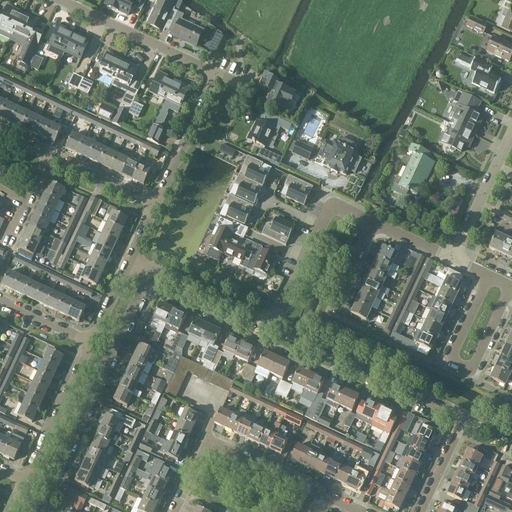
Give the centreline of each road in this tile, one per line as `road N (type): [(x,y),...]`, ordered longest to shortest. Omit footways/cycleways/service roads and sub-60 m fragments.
road 1 (residential): [(154,204),(214,74),(62,0)]
road 2 (residential): [(150,270),(36,511)]
road 3 (residential): [(464,421),(274,329)]
road 4 (residential): [(510,287),(470,370),(450,360),(488,276)]
road 5 (residential): [(173,511),(207,439),(311,487)]
road 6 (residential): [(372,222),(332,204),(274,329)]
road 7 (residential): [(25,481),(90,342)]
road 8 (residential): [(453,260),(511,134)]
road 9 (residential): [(274,329),(150,270)]
